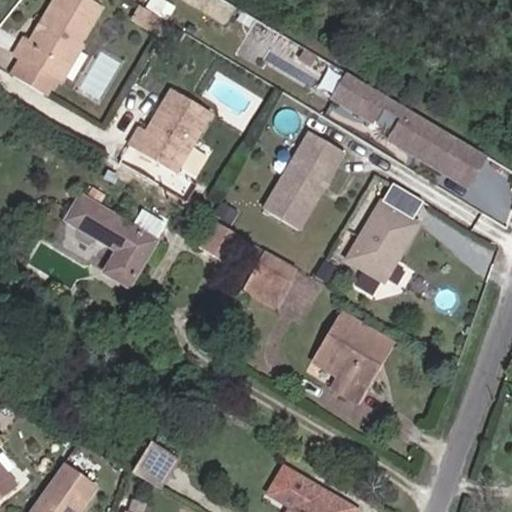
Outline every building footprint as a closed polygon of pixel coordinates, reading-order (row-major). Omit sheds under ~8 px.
[(111,12),(91,0),(70,0),(63,14),(64,20),(62,25),(55,26),(48,37),(39,33),(30,47),(38,52),(70,71),(76,75),(96,42),(96,37),(111,12)] [(153,14),(158,5),(155,3),(149,12),(153,14)] [(149,12),(147,16),(166,28),(174,15),(158,5),(153,14),(149,12)] [(175,33),(183,20),(174,15),(166,28),(175,33)] [(60,89),(70,71),(38,52),(28,69),(60,89)] [(476,138),(365,71),(346,101),(458,169),(476,138)] [(146,145),(191,173),(229,114),(190,91),(178,113),(181,114),(169,135),(156,128),(146,145)] [(317,232),(364,156),(330,135),(283,211),(317,232)] [(483,184),(502,154),(476,138),(458,169),(483,184)] [(151,290),(178,244),(107,199),(91,224),(141,256),(128,276),(151,290)] [(413,258),(418,250),(422,252),(439,225),(401,202),(365,262),(402,285),(417,260),(413,258)] [(213,248),(241,266),(257,240),(229,222),(213,248)] [(264,279),(297,300),(312,274),(280,253),(264,279)] [(289,313),(297,300),(264,279),(255,293),(289,313)] [(388,371),(381,367),(396,343),(354,317),(327,360),(347,373),(345,377),(338,387),(362,401),(370,388),(376,391),(388,371)] [(381,367),(388,371),(403,347),(396,343),(381,367)] [(345,377),(347,373),(327,360),(324,365),(345,377)] [(149,470),(175,486),(192,459),(166,443),(149,470)] [(35,489),(0,444),(0,495),(11,509),(35,489)] [(27,511),(82,511),(100,486),(63,461),(27,511)] [(367,511),(369,509),(297,466),(286,484),(309,497),(305,504),(300,511),(367,511)] [(309,497),(286,484),(282,492),(305,504),(309,497)]
